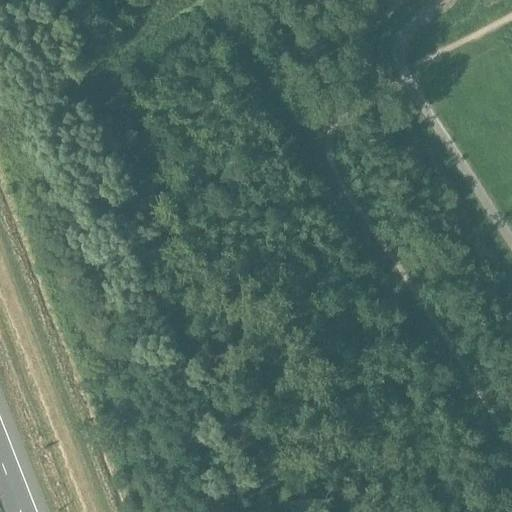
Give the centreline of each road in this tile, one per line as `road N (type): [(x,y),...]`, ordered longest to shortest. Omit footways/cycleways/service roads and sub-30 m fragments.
road 1 (unknown): [(511,446),(343,190),(325,148),(331,126),(348,110),(511,16)]
road 2 (unknown): [(99,511),(0,252)]
